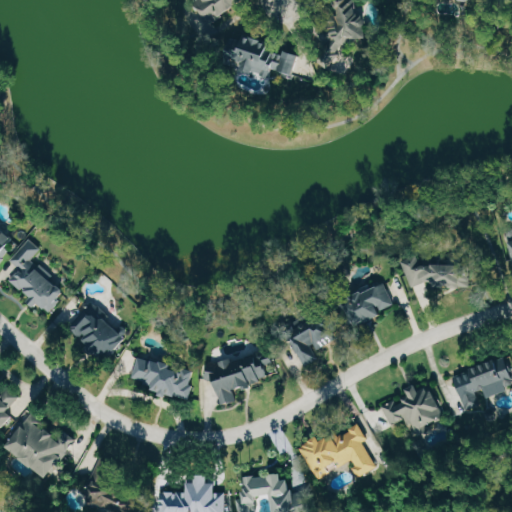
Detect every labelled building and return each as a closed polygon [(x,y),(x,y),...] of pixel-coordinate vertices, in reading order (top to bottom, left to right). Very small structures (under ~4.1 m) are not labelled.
[(245,0),(200,0),(196,4),(213,25),(245,0)] [(375,33),(356,0),(345,0),(334,6),(343,22),(325,32),(336,51),(323,58),(332,75),(349,66),(341,52),(375,33)] [(296,74),(301,57),(272,48),(274,42),(243,33),(239,47),(231,44),(228,56),(248,62),(245,69),(280,80),(283,70),(296,74)] [(0,223),(17,238),(0,257),(0,223)] [(26,239),(12,255),(19,261),(5,278),(46,312),(66,288),(29,257),(36,248),(26,239)] [(398,264),(409,286),(439,273),(445,287),(467,278),(451,240),(398,264)] [(390,305),(350,325),(338,301),(378,281),(390,305)] [(86,307),(122,336),(104,359),(68,330),(86,307)] [(302,366),(314,359),(308,348),(333,334),(323,315),(285,336),(302,366)] [(202,379),(211,380),(218,397),(275,374),(264,348),(221,366),(203,365),(202,379)] [(450,377),(462,408),(510,389),(498,358),(450,377)] [(126,384),(185,395),(190,370),(131,359),(126,384)] [(380,407),(388,424),(400,418),(406,431),(441,414),(424,378),(394,393),(396,399),(380,407)] [(0,392),(4,388),(15,398),(4,411),(8,414),(0,424),(0,392)] [(2,444),(23,416),(62,446),(41,474),(2,444)] [(295,444),(315,432),(319,440),(333,431),(337,437),(355,426),(361,437),(356,439),(372,466),(355,476),(347,464),(338,470),(333,461),(313,473),(295,444)] [(96,511),(71,497),(93,460),(116,473),(104,494),(123,505),(119,511),(96,511)] [(231,511),(231,493),(237,492),(236,472),(271,470),(272,484),(280,483),(281,492),(274,492),(274,503),(268,504),(267,492),(249,493),(250,508),(244,509),(244,511),(231,511)] [(158,493),(157,511),(220,511),(221,495),(210,495),(211,483),(203,483),(203,472),(191,472),(190,483),(184,483),(184,494),(158,493)]
